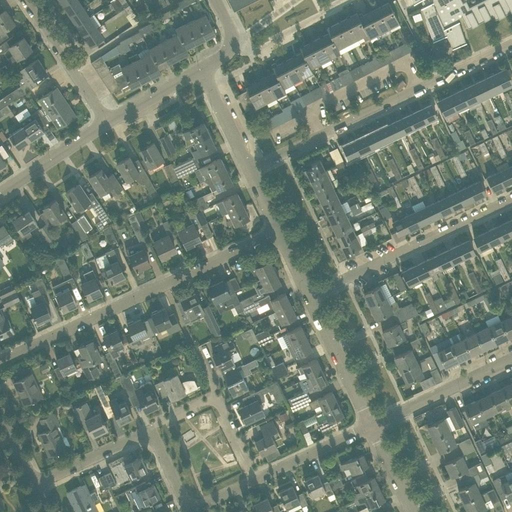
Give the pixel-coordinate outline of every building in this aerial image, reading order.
[(71,15),(82,8),(76,0),(71,0),(64,5),(71,15)] [(129,5),(126,1),(125,0),(114,0),(111,2),(118,13),(125,8),(129,5)] [(150,13),(156,10),(150,0),(145,3),(150,13)] [(150,0),(156,10),(161,7),(157,0),(150,0)] [(182,0),(175,4),(176,6),(178,9),(185,5),(182,0)] [(229,0),(234,9),(243,4),(241,1),(243,0),(247,0),(249,1),(251,0),(229,0)] [(511,0),(412,0),(414,3),(413,3),(414,4),(420,0),(424,6),(420,8),(421,8),(433,40),(432,41),(433,41),(447,35),(452,48),(466,42),(465,42),(463,35),(461,28),(459,22),(459,21),(458,21),(458,19),(462,17),(468,28),(493,16),(495,20),(511,11),(511,0)] [(389,27),(389,26),(398,22),(398,23),(399,22),(388,2),(388,3),(379,7),(389,27)] [(125,8),(129,14),(133,11),(129,5),(125,8)] [(176,6),(169,10),(171,16),(179,12),(178,9),(176,6)] [(369,12),(379,32),(389,27),(379,7),(378,7),(378,8),(369,12)] [(89,18),(82,8),(71,15),(77,25),(89,18)] [(195,19),(205,39),(206,39),(205,38),(215,33),(215,34),(205,13),(204,14),(205,14),(201,16),(197,9),(191,11),(195,19)] [(0,41),(8,36),(4,30),(14,23),(5,10),(0,14),(0,41)] [(160,22),(167,18),(164,12),(157,16),(158,19),(159,22),(160,22)] [(367,33),(359,18),(358,16),(357,12),(356,13),(347,18),(357,38),(367,33)] [(362,14),(358,16),(359,18),(367,33),(369,37),(379,32),(369,12),(368,12),(369,13),(363,16),(362,14)] [(94,14),(89,18),(77,25),(84,35),(101,24),(94,14)] [(357,38),(347,18),(346,18),(347,18),(337,23),(347,43),(357,38)] [(158,19),(150,23),(153,28),(161,24),(160,22),(159,22),(158,19)] [(186,24),(196,44),(196,43),(205,38),(205,39),(195,19),(186,24)] [(329,33),(337,48),(347,43),(337,23),(336,23),(337,23),(327,28),(329,33)] [(95,28),(101,24),(84,35),(91,45),(102,38),(95,28)] [(176,29),(178,33),(186,48),(195,44),(196,44),(186,24),(176,29)] [(138,29),(139,31),(141,34),(149,30),(146,25),(138,29)] [(142,37),(141,34),(139,31),(132,35),(135,41),(142,37)] [(168,38),(178,59),(178,58),(187,53),(188,54),(188,53),(186,48),(178,33),(168,38)] [(330,58),(340,53),(337,48),(329,33),(320,38),(320,37),(319,37),(319,38),(330,58)] [(4,52),(10,48),(14,53),(8,58),(11,63),(31,49),(23,37),(18,40),(14,35),(6,40),(1,44),(1,45),(0,45),(0,53),(1,53),(3,53),(4,52)] [(123,47),(130,43),(127,37),(120,41),(121,43),(123,47)] [(158,43),(168,64),(169,63),(168,63),(178,58),(178,59),(168,38),(158,43)] [(309,42),(310,43),(320,63),(330,58),(319,38),(310,43),(310,42),(309,42)] [(408,52),(413,50),(408,41),(404,43),(408,52)] [(148,48),(150,53),(151,52),(159,68),(168,63),(168,64),(158,43),(148,48)] [(310,68),(320,63),(310,43),(300,48),(300,47),(299,47),(302,52),(310,68)] [(141,57),(151,78),(151,77),(160,72),(161,73),(159,68),(151,52),(150,53),(148,48),(147,48),(138,53),(141,57)] [(393,49),(389,51),(393,60),(397,58),(393,49)] [(389,62),(393,60),(389,51),(384,54),(389,62)] [(292,57),(302,77),(312,72),(310,68),(302,52),(293,57),(292,57)] [(104,61),(100,56),(91,62),(94,67),(104,61)] [(141,83),(141,82),(150,78),(151,78),(141,57),(131,62),(141,83)] [(293,82),(302,77),(292,57),(283,62),(282,62),(293,82)] [(26,67),(19,71),(23,77),(27,84),(46,71),(45,71),(37,59),(38,59),(38,58),(26,67)] [(373,59),(369,61),(373,70),(378,68),(373,59)] [(107,66),(106,64),(104,61),(94,67),(97,73),(107,66)] [(373,70),(369,61),(364,63),(369,72),(373,70)] [(110,70),(110,71),(113,76),(117,81),(121,88),(129,84),(131,88),(132,88),(131,87),(141,83),(131,62),(121,68),(119,63),(110,67),(111,69),(110,70)] [(275,72),(283,87),(293,82),(282,62),(273,67),(272,67),(275,72)] [(5,65),(0,68),(0,76),(9,71),(5,65)] [(110,71),(110,70),(107,66),(97,73),(101,77),(110,71)] [(359,66),(349,71),(354,80),(358,78),(364,75),(359,66)] [(347,68),(338,73),(344,85),(349,82),(354,80),(349,71),(347,68)] [(511,82),(505,69),(494,74),(501,88),(511,82)] [(104,83),(113,76),(110,71),(101,77),(104,83)] [(285,91),(283,87),(275,72),(265,77),(265,76),(265,77),(275,96),(285,91)] [(483,79),(489,93),(501,88),(494,74),(483,79)] [(117,81),(113,76),(104,83),(107,87),(117,81)] [(255,81),(255,82),(265,101),(275,96),(265,77),(256,82),(255,81)] [(334,90),(338,88),(334,79),(330,81),(334,90)] [(483,79),(472,85),(478,99),(489,93),(483,79)] [(107,87),(111,93),(121,88),(117,81),(107,87)] [(334,90),(330,81),(325,84),(330,92),(334,90)] [(255,82),(246,87),(245,86),(247,90),(237,95),(245,111),(255,106),(255,107),(256,107),(256,106),(265,101),(255,82)] [(481,104),(478,99),(472,85),(461,90),(467,104),(470,110),(481,104)] [(43,106),(37,109),(37,110),(40,114),(47,126),(53,121),(58,128),(76,116),(75,115),(61,93),(56,87),(48,92),(38,99),(43,106)] [(314,89),(310,91),(314,100),(319,98),(314,89)] [(467,104),(461,90),(449,95),(456,109),(467,104)] [(314,100),(310,91),(305,94),(310,103),(314,100)] [(0,108),(7,104),(15,98),(11,92),(0,99),(0,108)] [(444,115),(456,109),(449,95),(438,101),(444,115)] [(7,104),(0,108),(0,109),(3,115),(11,109),(7,104)] [(287,107),(282,109),(283,111),(287,120),(293,117),(297,115),(295,110),(292,104),(287,107)] [(431,104),(419,110),(425,122),(436,116),(431,104)] [(15,114),(19,121),(31,114),(27,107),(15,114)] [(22,126),(31,139),(44,131),(43,129),(47,126),(40,114),(37,110),(19,122),(22,126)] [(408,115),(414,127),(425,122),(419,110),(408,115)] [(277,114),(273,116),(277,125),(282,123),(277,114)] [(398,120),(403,132),(414,127),(408,115),(398,120)] [(272,128),(267,119),(263,121),(267,130),(272,128)] [(486,121),(489,128),(494,125),(491,119),(486,121)] [(387,125),(393,137),(403,132),(398,120),(387,125)] [(186,146),(209,135),(203,122),(190,129),(184,132),(185,145),(186,146)] [(382,143),(393,137),(387,125),(376,130),(382,143)] [(497,132),(494,125),(489,128),(492,134),(497,132)] [(18,148),(31,139),(22,126),(9,135),(18,148)] [(472,136),(469,129),(464,132),(467,138),(472,136)] [(365,136),(371,148),(382,143),(376,130),(365,136)] [(175,150),(172,143),(168,134),(159,138),(163,147),(167,154),(175,150)] [(215,147),(209,135),(186,146),(195,155),(200,153),(201,154),(215,147)] [(496,148),(502,145),(497,135),(491,138),(496,148)] [(360,153),(371,148),(365,136),(354,141),(360,153)] [(472,136),(467,138),(470,145),(475,142),(472,136)] [(431,139),(435,149),(441,147),(436,137),(431,139)] [(0,166),(6,163),(3,158),(9,154),(1,142),(2,141),(0,138),(0,166)] [(349,158),(360,153),(354,141),(343,146),(349,158)] [(141,150),(140,150),(144,158),(141,160),(147,170),(150,168),(163,160),(158,151),(153,142),(146,146),(141,150)] [(483,154),(488,152),(484,142),(479,144),(483,154)] [(502,145),(496,148),(501,158),(506,155),(502,145)] [(414,160),(419,157),(414,147),(409,150),(414,160)] [(445,157),(441,147),(435,149),(440,159),(445,157)] [(343,161),(341,157),(337,148),(329,151),(336,165),(343,161)] [(457,155),(451,157),(456,167),(461,164),(457,155)] [(129,156),(116,163),(121,172),(124,176),(126,181),(133,177),(141,184),(144,182),(150,193),(155,190),(145,170),(139,173),(134,165),(129,156)] [(423,167),(419,157),(414,160),(418,170),(423,167)] [(200,167),(203,173),(206,179),(212,176),(226,170),(220,158),(200,167)] [(387,160),(392,170),(397,168),(392,158),(387,160)] [(311,181),(318,177),(316,174),(325,170),(319,159),(311,163),(312,167),(308,169),(302,172),(304,177),(308,175),(311,181)] [(186,160),(173,166),(175,172),(188,166),(186,160)] [(179,179),(178,178),(175,172),(173,166),(171,164),(164,167),(172,182),(179,179)] [(456,167),(461,177),(466,174),(461,164),(456,167)] [(430,167),(435,177),(440,175),(435,165),(430,167)] [(188,166),(175,172),(178,178),(191,172),(188,166)] [(498,172),(504,184),(511,180),(511,173),(509,166),(498,172)] [(370,181),(375,178),(370,168),(365,171),(370,181)] [(397,168),(392,170),(397,180),(402,178),(397,168)] [(101,169),(89,177),(94,185),(100,194),(101,194),(105,200),(123,188),(121,186),(115,177),(112,172),(106,176),(101,169)] [(232,182),(226,170),(212,176),(206,180),(209,186),(212,191),(223,186),(232,182)] [(323,188),(321,185),(330,181),(325,170),(316,174),(318,177),(311,181),(307,182),(309,188),(313,186),(316,192),(323,188)] [(493,189),(504,184),(498,172),(487,177),(493,189)] [(418,185),(413,175),(408,178),(413,188),(418,185)] [(440,175),(435,177),(439,187),(445,185),(440,175)] [(375,178),(370,181),(375,191),(380,188),(375,178)] [(321,202),(328,199),(327,196),(335,192),(330,181),(321,185),(323,188),(316,192),(312,193),(315,199),(318,197),(321,202)] [(469,186),(474,198),(486,193),(480,181),(469,186)] [(90,200),(84,192),(79,184),(66,192),(77,209),(90,200)] [(423,195),(418,185),(413,188),(418,197),(423,195)] [(387,188),(392,198),(394,197),(394,196),(396,195),(392,186),(387,188)] [(458,191),(464,203),(474,198),(469,186),(458,191)] [(464,203),(458,191),(447,196),(453,208),(464,203)] [(326,213),(333,210),(332,207),(340,203),(335,192),(327,196),(328,199),(321,202),(317,204),(320,210),(324,208),(326,213)] [(229,212),(243,205),(237,193),(217,202),(220,208),(226,205),(229,212)] [(394,197),(392,198),(396,208),(401,205),(396,195),(394,196),(394,197)] [(192,207),(205,201),(202,196),(189,202),(192,207)] [(453,208),(447,196),(436,201),(442,214),(453,208)] [(40,213),(48,226),(53,222),(54,223),(66,215),(55,199),(43,207),(45,210),(40,213)] [(108,216),(98,201),(92,206),(101,220),(95,224),(99,230),(112,221),(108,216)] [(205,201),(192,207),(192,208),(195,213),(208,207),(205,201)] [(425,207),(431,219),(442,214),(436,201),(425,207)] [(351,211),(360,207),(358,202),(349,206),(351,211)] [(339,221),(337,217),(345,213),(340,203),(332,207),(333,210),(326,213),(322,215),(325,220),(329,219),(331,224),(339,221)] [(248,217),(243,205),(229,212),(232,218),(226,221),(229,226),(235,223),(235,224),(248,217)] [(379,209),(384,219),(391,216),(386,205),(379,209)] [(360,207),(351,211),(353,215),(362,211),(360,207)] [(414,212),(420,224),(431,219),(425,207),(414,212)] [(201,227),(200,225),(195,213),(192,208),(186,211),(192,223),(178,230),(186,247),(192,244),(191,243),(199,239),(200,241),(201,241),(201,240),(200,241),(199,239),(200,239),(196,229),(201,227)] [(409,229),(404,217),(400,209),(395,212),(399,219),(392,222),(398,234),(409,229)] [(139,210),(134,212),(139,223),(144,221),(139,210)] [(36,222),(34,220),(29,211),(25,214),(24,213),(22,214),(23,214),(14,220),(13,220),(19,228),(21,233),(18,235),(22,241),(24,240),(30,236),(32,235),(30,232),(28,230),(37,224),(36,223),(36,222)] [(132,226),(139,223),(134,212),(127,215),(128,217),(132,226)] [(414,212),(404,217),(409,229),(420,224),(414,212)] [(331,224),(327,226),(330,231),(334,229),(336,235),(344,231),(342,228),(350,224),(349,220),(347,217),(345,213),(337,217),(339,221),(331,224)] [(84,215),(77,219),(85,232),(87,231),(92,227),(84,215)] [(82,240),(88,236),(85,232),(77,219),(71,223),(82,240)] [(176,238),(168,220),(162,222),(168,235),(154,241),(162,259),(167,256),(166,254),(176,250),(171,240),(176,238)] [(200,225),(201,227),(201,226),(207,238),(213,235),(206,222),(200,225)] [(511,233),(506,222),(496,227),(502,239),(511,233)] [(49,244),(56,239),(46,224),(39,229),(49,244)] [(342,246),(349,242),(347,239),(356,235),(351,224),(350,224),(342,228),(344,231),(336,235),(333,237),(335,242),(339,240),(342,246)] [(370,228),(368,224),(360,228),(362,232),(370,228)] [(109,225),(103,229),(109,243),(116,240),(109,225)] [(0,266),(2,266),(0,263),(0,244),(4,242),(6,244),(13,240),(3,226),(0,228),(0,266)] [(496,227),(485,232),(491,244),(502,239),(496,227)] [(370,228),(362,232),(364,236),(372,232),(370,228)] [(480,249),(491,244),(485,232),(474,237),(480,249)] [(361,246),(356,235),(347,239),(349,242),(342,246),(338,247),(340,253),(344,251),(347,257),(354,254),(353,250),(361,246)] [(59,242),(64,249),(69,246),(64,239),(59,242)] [(468,240),(457,245),(463,257),(474,252),(468,240)] [(92,255),(88,246),(86,241),(79,244),(86,258),(92,255)] [(132,246),(126,248),(129,254),(137,270),(149,264),(144,252),(145,251),(141,242),(132,246)] [(446,250),(452,262),(463,257),(457,245),(446,250)] [(113,248),(105,252),(107,257),(109,263),(104,266),(111,282),(124,276),(118,263),(120,263),(118,259),(116,253),(113,248)] [(452,262),(446,250),(435,255),(441,268),(452,262)] [(424,261),(434,280),(438,278),(435,271),(441,268),(435,255),(424,261)] [(70,272),(63,256),(56,259),(63,275),(70,272)] [(500,270),(505,268),(500,258),(495,260),(500,270)] [(260,278),(274,272),(269,261),(270,261),(269,260),(251,269),(254,275),(258,273),(260,278)] [(434,280),(424,261),(414,266),(419,278),(422,283),(432,278),(433,280),(434,280)] [(414,266),(402,271),(408,283),(410,287),(414,285),(415,287),(422,284),(422,283),(419,278),(414,266)] [(505,268),(500,270),(504,280),(510,278),(505,268)] [(97,279),(92,269),(83,273),(87,280),(81,282),(86,292),(84,293),(85,295),(86,294),(88,299),(101,293),(96,280),(97,279)] [(472,283),(477,281),(473,271),(467,274),(472,283)] [(262,291),(271,287),(280,283),(280,282),(274,272),(260,278),(263,283),(259,285),(261,291),(262,291)] [(392,275),(394,279),(400,291),(406,288),(400,276),(398,272),(392,275)] [(42,294),(48,291),(41,277),(35,281),(41,294),(42,294)] [(72,277),(52,286),(60,304),(59,305),(59,306),(61,306),(63,311),(76,305),(70,292),(72,291),(70,287),(76,285),(72,277)] [(240,288),(235,277),(229,279),(234,291),(240,288)] [(229,294),(222,280),(208,287),(215,301),(222,298),(226,305),(232,302),(237,313),(243,310),(234,292),(229,294)] [(482,291),(477,281),(472,283),(477,293),(482,291)] [(450,294),(455,291),(451,282),(446,284),(450,294)] [(511,294),(506,282),(500,285),(506,297),(511,294)] [(12,284),(0,290),(0,294),(1,298),(16,291),(12,284)] [(386,298),(384,294),(382,291),(385,289),(383,285),(380,287),(380,285),(364,293),(370,306),(386,298)] [(242,307),(254,301),(264,296),(262,291),(261,291),(251,295),(239,301),(242,307)] [(443,300),(447,308),(460,301),(455,291),(450,294),(451,296),(443,300)] [(474,298),(476,302),(484,299),(485,301),(491,298),(487,291),(474,298)] [(15,292),(2,299),(5,306),(19,300),(15,292)] [(429,292),(424,294),(428,304),(433,302),(433,301),(429,292)] [(195,293),(181,299),(187,312),(181,315),(186,324),(192,321),(192,320),(198,317),(198,316),(204,313),(207,319),(214,335),(221,332),(214,316),(209,305),(202,308),(199,302),(195,293)] [(254,301),(256,306),(257,307),(267,302),(270,308),(274,306),(276,311),(290,304),(285,293),(271,300),(269,297),(270,297),(269,294),(254,301)] [(47,303),(42,294),(41,294),(34,298),(37,304),(31,306),(35,316),(33,317),(34,318),(36,317),(38,322),(51,316),(45,303),(47,303)] [(441,297),(433,301),(433,302),(438,312),(447,308),(443,300),(441,297)] [(415,308),(412,302),(401,307),(401,306),(399,307),(396,301),(389,305),(386,298),(370,306),(376,318),(392,311),(395,317),(415,308)] [(464,308),(476,302),(474,298),(462,304),(464,308)] [(256,306),(254,301),(242,307),(245,313),(257,307),(256,306)] [(433,302),(428,304),(433,314),(438,312),(433,302)] [(295,315),(290,304),(276,311),(279,316),(274,318),(278,325),(296,316),(296,315),(295,315)] [(449,310),(452,314),(464,308),(462,304),(449,310)] [(153,331),(153,332),(158,329),(159,330),(166,327),(168,333),(180,328),(175,315),(169,318),(164,307),(151,313),(153,317),(147,319),(152,328),(153,331)] [(418,314),(415,308),(395,317),(398,324),(382,331),(389,344),(404,337),(401,330),(407,327),(405,321),(407,320),(407,319),(418,314)] [(0,338),(13,332),(14,332),(10,323),(8,320),(5,322),(0,310),(0,338)] [(443,318),(452,314),(449,310),(441,314),(443,318)] [(511,315),(500,321),(508,336),(511,334),(511,315)] [(153,332),(153,331),(152,328),(147,319),(142,322),(140,318),(139,319),(134,321),(133,320),(127,322),(128,324),(127,324),(131,333),(126,336),(131,348),(142,343),(141,340),(154,334),(153,332)] [(430,333),(425,321),(419,324),(425,336),(430,333)] [(508,336),(500,321),(488,327),(495,342),(508,336)] [(288,346),(306,337),(301,326),(282,334),(285,340),(288,346)] [(495,342),(488,327),(475,333),(483,348),(495,342)] [(124,346),(120,338),(116,329),(103,335),(107,344),(113,358),(119,355),(118,353),(116,349),(123,346),(124,346)] [(255,334),(258,340),(270,334),(267,329),(255,334)] [(475,333),(463,339),(470,354),(483,348),(475,333)] [(270,334),(258,340),(260,346),(273,340),(270,334)] [(422,336),(410,342),(413,347),(424,342),(422,336)] [(225,340),(219,342),(215,345),(218,351),(213,354),(220,368),(233,362),(229,354),(236,350),(230,337),(225,340)] [(311,348),(306,337),(288,346),(290,351),(293,357),(312,349),(311,348)] [(458,360),(450,345),(448,339),(435,345),(445,366),(458,360)] [(450,345),(458,360),(470,354),(463,339),(450,345)] [(83,354),(77,356),(79,361),(83,370),(87,378),(99,372),(93,361),(100,358),(99,356),(95,347),(96,347),(95,345),(94,345),(92,341),(79,347),(83,354)] [(401,370),(416,362),(410,349),(395,357),(401,370)] [(76,368),(69,352),(68,352),(68,353),(57,358),(57,357),(56,358),(61,368),(55,370),(54,368),(60,382),(67,378),(64,373),(76,368)] [(442,380),(431,355),(425,358),(437,383),(442,380)] [(238,367),(231,370),(222,374),(233,396),(248,388),(242,377),(251,373),(249,368),(258,364),(256,359),(238,367)] [(305,372),(308,377),(322,370),(316,359),(317,359),(316,359),(298,367),(301,374),(305,372)] [(109,363),(116,377),(122,375),(120,370),(115,360),(109,363)] [(286,367),(283,361),(271,367),(273,373),(286,367)] [(423,375),(416,362),(401,370),(407,383),(423,375)] [(286,367),(273,373),(276,379),(288,373),(286,367)] [(327,381),(322,370),(308,377),(310,382),(301,386),(303,391),(304,393),(306,392),(327,381)] [(42,396),(35,382),(31,373),(14,382),(18,391),(19,391),(26,404),(42,396)] [(125,373),(122,375),(116,377),(114,378),(115,380),(118,379),(120,382),(122,381),(129,396),(136,392),(145,411),(158,405),(154,398),(157,396),(150,380),(139,385),(139,387),(135,389),(132,382),(130,383),(125,373)] [(176,374),(155,383),(161,397),(169,393),(172,399),(185,393),(197,387),(200,385),(199,381),(195,382),(194,379),(193,379),(189,379),(187,380),(184,380),(182,381),(180,382),(176,374)] [(511,383),(502,388),(510,404),(511,402),(511,383)] [(104,395),(100,385),(94,387),(96,391),(104,409),(111,405),(115,414),(120,423),(132,417),(128,408),(124,401),(118,404),(114,398),(110,400),(107,394),(104,395)] [(510,404),(502,388),(489,394),(497,410),(510,404)] [(246,422),(263,414),(258,404),(264,401),(259,390),(242,398),(246,405),(239,408),(246,422)] [(289,406),(308,396),(306,392),(304,393),(303,391),(286,399),(289,406)] [(319,412),(337,403),(332,392),(332,391),(311,402),(309,402),(310,403),(312,408),(314,408),(317,412),(319,411),(319,412)] [(497,410),(489,394),(477,400),(485,416),(497,410)] [(309,402),(311,402),(308,396),(289,406),(292,412),(300,408),(301,408),(310,403),(309,402)] [(477,400),(464,406),(472,422),(478,419),(481,426),(488,423),(485,416),(477,400)] [(86,402),(73,408),(76,415),(80,424),(83,430),(89,427),(93,436),(107,429),(103,420),(99,412),(92,415),(86,402)] [(317,412),(313,414),(321,431),(337,424),(335,418),(343,414),(342,414),(337,403),(319,412),(319,411),(317,412)] [(455,406),(447,410),(456,428),(463,424),(455,406)] [(45,430),(38,433),(43,443),(44,442),(50,455),(67,448),(70,446),(70,444),(66,437),(64,436),(63,437),(58,426),(59,426),(53,413),(49,415),(40,419),(45,430)] [(434,439),(449,431),(443,418),(428,426),(434,439)] [(280,436),(272,420),(259,426),(264,436),(254,440),(261,454),(277,447),(273,440),(280,436)] [(308,431),(304,422),(303,420),(297,423),(302,434),(308,431)] [(434,439),(440,451),(455,444),(449,431),(434,439)] [(496,440),(498,444),(510,438),(508,434),(496,439),(496,440)] [(480,452),(498,444),(496,440),(496,439),(494,435),(481,441),(480,438),(474,441),(480,452)] [(461,449),(472,443),(469,438),(458,443),(461,449)] [(501,451),(511,445),(511,441),(499,446),(501,451)] [(461,449),(463,454),(474,449),(472,443),(461,449)] [(352,473),(367,466),(362,454),(340,464),(343,469),(349,466),(352,473)] [(478,473),(474,465),(467,468),(461,455),(445,463),(451,476),(457,473),(460,481),(473,475),(478,473)] [(131,478),(139,474),(147,470),(141,457),(124,465),(131,478)] [(478,473),(473,475),(476,481),(487,476),(484,469),(478,473)] [(110,472),(104,475),(110,487),(116,484),(110,472)] [(331,489),(328,482),(327,480),(322,483),(317,473),(304,479),(308,488),(312,496),(325,490),(327,496),(333,493),(331,489)] [(357,498),(378,488),(372,476),(368,478),(365,473),(350,480),(356,492),(354,493),(357,498)] [(110,487),(104,475),(99,477),(104,489),(110,487)] [(508,499),(511,497),(511,478),(508,481),(505,475),(492,480),(497,490),(501,499),(507,496),(508,499)] [(339,476),(328,482),(331,489),(343,484),(339,476)] [(132,487),(129,489),(125,491),(129,499),(134,497),(139,507),(143,505),(152,501),(151,501),(160,496),(154,483),(151,485),(150,482),(148,482),(146,483),(145,481),(141,483),(132,487)] [(458,489),(464,502),(480,495),(473,482),(458,489)] [(72,490),(66,492),(68,495),(75,510),(75,511),(98,511),(93,501),(98,498),(95,492),(90,494),(85,484),(81,485),(72,490)] [(308,504),(302,492),(297,495),(292,485),(279,491),(283,500),(282,500),(286,508),(299,502),(302,507),(304,511),(309,510),(307,505),(308,504)] [(384,500),(378,488),(357,498),(359,503),(366,500),(369,507),(384,500)] [(464,502),(468,511),(476,511),(486,507),(486,509),(493,506),(495,511),(503,511),(504,511),(499,501),(493,489),(487,492),(486,491),(480,495),(464,502)] [(280,511),(277,504),(271,507),(267,497),(254,503),(258,511),(257,511),(280,511)]
